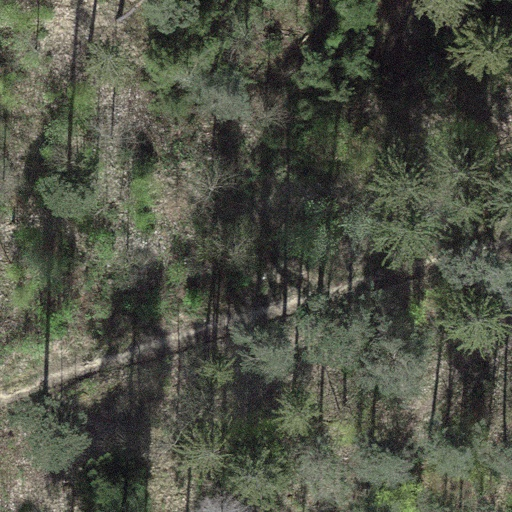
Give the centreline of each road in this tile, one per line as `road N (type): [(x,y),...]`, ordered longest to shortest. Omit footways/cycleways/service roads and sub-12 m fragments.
road 1 (track): [(0,392),(511,231)]
road 2 (track): [(355,511),(511,322)]
